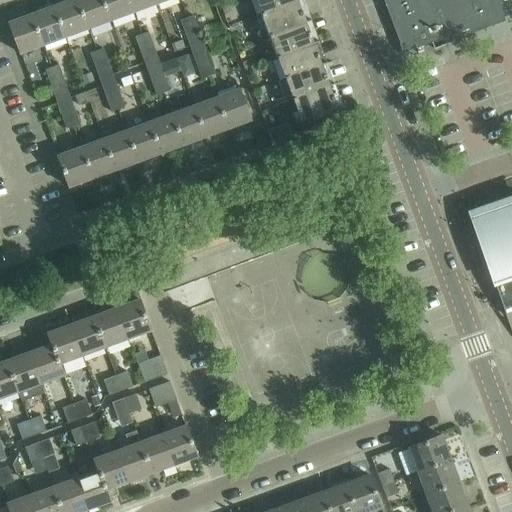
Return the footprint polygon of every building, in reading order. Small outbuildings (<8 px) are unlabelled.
[(78,0),(74,0),(56,7),(67,38),(90,29),(78,0)] [(104,0),(78,0),(90,29),(112,21),(104,0)] [(130,0),(104,0),(112,21),(135,12),(130,0)] [(156,0),(130,0),(135,12),(158,4),(156,0)] [(256,0),(262,15),(299,1),(298,0),(256,0)] [(383,0),(404,54),(498,19),(491,0),(492,0),(383,0)] [(262,15),(270,36),(307,22),(299,1),(262,15)] [(56,7),(33,16),(45,46),(67,38),(56,7)] [(180,20),(185,33),(199,28),(194,15),(180,20)] [(10,24),(21,55),(45,46),(33,16),(10,24)] [(270,36),(278,57),(314,44),(307,22),(270,36)] [(203,41),(199,28),(185,33),(190,46),(203,41)] [(135,37),(140,50),(154,45),(149,32),(135,37)] [(182,40),(171,44),(174,52),(185,48),(182,40)] [(278,57),(286,78),(322,65),(314,44),(278,57)] [(159,57),(154,45),(140,50),(145,62),(159,57)] [(192,52),(197,66),(211,61),(206,47),(192,52)] [(90,53),(95,66),(109,61),(104,48),(90,53)] [(176,59),(161,65),(165,77),(180,71),(176,59)] [(114,74),(109,61),(95,66),(100,79),(114,74)] [(215,74),(211,61),(197,66),(202,79),(215,74)] [(147,68),(152,82),(165,77),(161,63),(147,68)] [(46,70),(51,83),(64,78),(59,65),(46,70)] [(286,78),(294,100),(330,86),(322,65),(286,78)] [(91,73),(81,77),(85,85),(94,82),(91,73)] [(170,90),(165,77),(152,82),(157,95),(170,90)] [(69,91),(64,78),(51,83),(56,96),(69,91)] [(102,86),(106,99),(120,94),(116,81),(102,86)] [(302,122),(339,108),(330,86),(294,100),(302,122)] [(240,88),(217,97),(228,127),(251,119),(240,88)] [(86,92),(74,96),(79,106),(90,103),(86,92)] [(125,107),(120,94),(106,99),(111,112),(125,107)] [(75,110),(70,97),(58,102),(63,115),(75,110)] [(217,97),(195,105),(206,136),(228,127),(217,97)] [(195,105),(172,113),(184,144),(206,136),(195,105)] [(80,122),(75,110),(63,115),(67,127),(80,122)] [(172,113),(150,122),(161,152),(184,144),(172,113)] [(150,122),(127,130),(138,161),(161,152),(150,122)] [(127,130),(105,138),(116,169),(138,161),(127,130)] [(105,138),(82,147),(93,177),(116,169),(105,138)] [(310,147),(314,158),(324,155),(319,143),(310,147)] [(59,155),(64,170),(70,186),(93,177),(82,147),(59,155)] [(511,201),(472,215),(477,231),(488,262),(511,328),(511,325),(507,312),(511,310),(511,201)] [(152,331),(141,300),(117,309),(128,339),(152,331)] [(117,309),(94,317),(106,347),(128,339),(117,309)] [(94,317),(72,325),(83,355),(106,347),(94,317)] [(48,334),(52,345),(61,363),(83,355),(72,325),(48,334)] [(52,345),(30,353),(42,384),(65,375),(61,363),(52,345)] [(45,393),(41,384),(42,384),(30,353),(7,361),(18,392),(19,392),(23,401),(45,393)] [(145,383),(168,375),(161,356),(139,364),(145,383)] [(7,361),(0,363),(0,398),(18,392),(7,361)] [(133,386),(128,371),(116,375),(122,390),(133,386)] [(109,395),(122,390),(116,375),(103,380),(109,395)] [(150,390),(156,408),(177,400),(171,382),(150,390)] [(136,393),(124,398),(130,413),(142,409),(136,393)] [(98,395),(92,397),(95,407),(101,405),(98,395)] [(118,418),(130,413),(124,398),(112,403),(118,418)] [(87,399),(75,404),(80,419),(92,414),(87,399)] [(68,423),(80,419),(75,404),(63,408),(68,423)] [(29,420),(34,435),(47,431),(41,415),(29,420)] [(34,435),(29,420),(18,424),(23,439),(34,435)] [(83,426),(89,441),(100,437),(95,422),(83,426)] [(89,441),(83,426),(71,430),(77,445),(89,441)] [(186,427),(164,435),(175,465),(197,457),(186,427)] [(164,435),(141,443),(152,473),(175,465),(164,435)] [(410,450),(419,474),(452,461),(443,437),(410,450)] [(43,458),(55,453),(50,439),(38,443),(43,458)] [(31,462),(43,458),(38,443),(26,447),(31,462)] [(141,443),(119,451),(129,481),(152,473),(141,443)] [(95,459),(99,471),(100,471),(107,490),(107,489),(129,481),(119,451),(95,459)] [(461,484),(452,461),(419,474),(427,497),(461,484)] [(0,482),(1,486),(14,481),(8,465),(0,468),(0,482)] [(391,469),(378,474),(383,487),(396,482),(391,469)] [(100,471),(99,471),(77,479),(88,510),(111,501),(107,489),(107,490),(100,471)] [(371,475),(347,483),(357,511),(374,511),(383,509),(371,475)] [(77,479),(54,487),(62,511),(81,511),(88,510),(77,479)] [(400,493),(396,482),(383,487),(387,498),(400,493)] [(324,492),(330,511),(357,511),(347,483),(324,492)] [(454,511),(470,506),(461,484),(427,497),(433,511),(454,511)] [(62,511),(54,487),(31,495),(37,511),(62,511)] [(330,511),(324,492),(301,500),(305,511),(330,511)] [(8,504),(10,511),(37,511),(31,495),(8,504)] [(305,511),(301,500),(278,508),(279,511),(305,511)]
